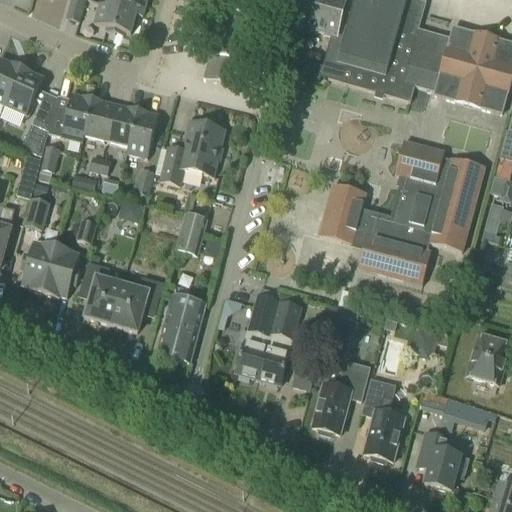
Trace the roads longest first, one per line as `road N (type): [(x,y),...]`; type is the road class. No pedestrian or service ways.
road 1 (residential): [(186,421),(265,114)]
road 2 (tertiary): [(186,421),(0,328)]
road 3 (tertiary): [(367,511),(186,421)]
road 4 (residential): [(0,17),(140,79)]
road 5 (residential): [(140,79),(265,114)]
